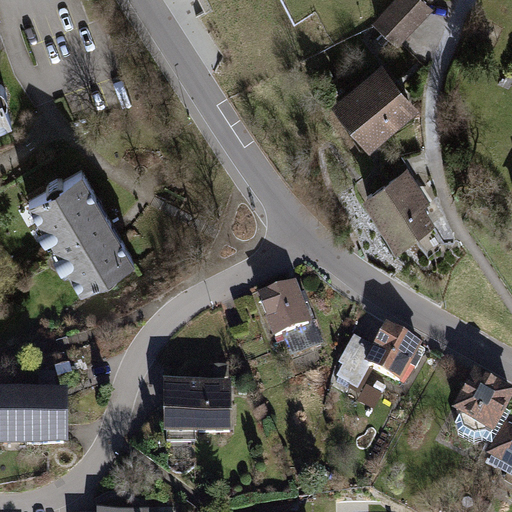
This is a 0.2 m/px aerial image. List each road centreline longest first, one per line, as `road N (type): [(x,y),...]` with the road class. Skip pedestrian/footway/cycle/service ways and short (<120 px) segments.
road 1 (residential): [(311,249),(208,296),(142,362),(85,488),(23,511)]
road 2 (residential): [(136,0),(311,249)]
road 3 (residential): [(311,249),(511,370)]
